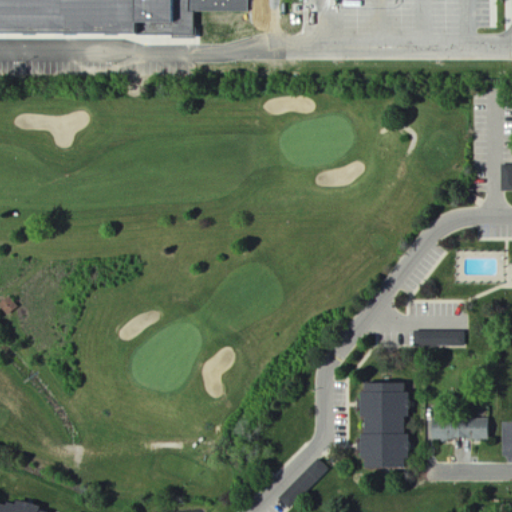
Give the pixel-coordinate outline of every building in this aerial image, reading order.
[(0,0),(0,8),(101,30),(114,24),(163,22),(152,0),(188,0),(196,14),(238,11),(248,0),(0,0)] [(511,165),(501,166),(501,191),(511,191),(511,165)] [(22,308),(13,297),(3,306),(11,317),(22,308)] [(413,331),(412,346),(466,347),(466,332),(413,331)] [(361,470),(405,469),(405,435),(405,384),(363,384),(363,393),(358,393),(358,419),(362,419),(362,436),(358,436),(358,461),(361,461),(361,470)] [(487,440),(487,420),(429,422),(429,441),(487,440)] [(329,470),(318,459),(278,500),(289,511),(329,470)] [(50,511),(51,508),(26,503),(24,506),(9,503),(6,511),(50,511)]
